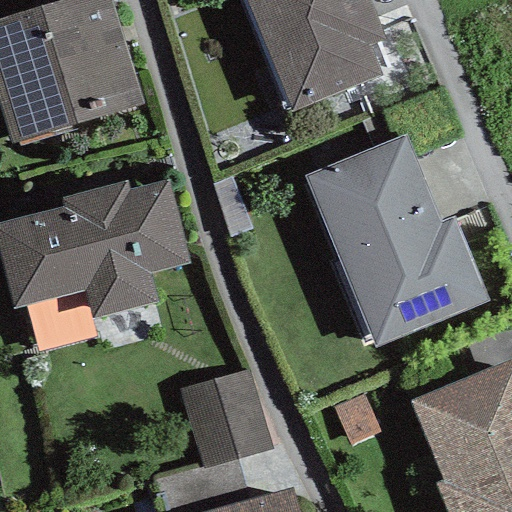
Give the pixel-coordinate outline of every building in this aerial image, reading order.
[(64,0),(37,8),(0,19),(0,109),(11,145),(143,105),(110,0),(64,0)] [(34,0),(37,8),(64,0),(34,0)] [(384,40),(367,0),(245,0),(291,112),(381,76),(369,46),(384,40)] [(304,177),(375,348),(488,302),(453,217),(440,222),(405,136),(304,177)] [(213,184),(231,238),(250,229),(231,178),(213,184)] [(63,206),(0,222),(0,257),(13,308),(84,290),(91,317),(155,301),(147,273),(187,263),(166,181),(127,191),(125,182),(61,199),(63,206)] [(435,485),(445,511),(511,511),(511,359),(410,402),(442,481),(435,485)] [(248,370),(178,390),(200,467),(201,471),(236,461),(272,451),(248,370)] [(350,447),(380,433),(362,395),(332,409),(350,447)] [(163,511),(206,511),(247,501),(236,461),(201,471),(200,467),(154,481),(163,511)] [(298,511),(291,488),(247,501),(206,511),(298,511)]
